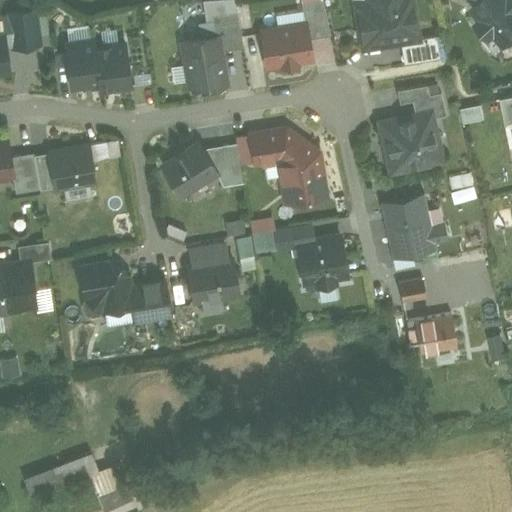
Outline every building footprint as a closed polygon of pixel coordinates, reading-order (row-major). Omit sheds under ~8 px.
[(306,0),(309,12),(311,28),(328,25),(323,0),(306,0)] [(353,0),(360,42),(402,35),(421,32),(416,0),(353,0)] [(511,0),(472,0),(507,40),(511,35),(511,0)] [(8,22),(11,46),(42,43),(38,3),(6,6),(8,22)] [(221,28),(224,45),(243,42),(238,6),(212,10),(215,28),(221,28)] [(309,12),(258,20),(264,61),(315,54),(311,28),(309,12)] [(0,71),(13,70),(11,46),(8,22),(0,22),(0,71)] [(215,28),(180,34),(187,84),(202,82),(203,84),(229,80),(224,45),(221,28),(215,28)] [(421,32),(402,35),(406,56),(445,48),(441,28),(421,32)] [(96,32),(65,36),(71,84),(99,80),(99,87),(134,83),(128,35),(97,39),(96,32)] [(429,110),(433,109),(433,112),(444,110),(439,89),(429,92),(426,81),(398,88),(404,116),(429,110)] [(456,119),(483,117),(482,101),(455,103),(456,119)] [(404,116),(381,121),(392,167),(439,156),(429,110),(404,116)] [(277,153),(283,196),(328,189),(321,140),(289,117),(249,123),(250,126),(254,157),(277,153)] [(254,157),(250,126),(235,128),(237,137),(239,159),(254,157)] [(14,150),(11,132),(0,133),(0,175),(15,173),(17,172),(14,150)] [(199,132),(159,157),(180,190),(217,167),(220,165),(205,142),(199,132)] [(97,176),(91,135),(48,142),(49,147),(54,179),(55,183),(97,176)] [(237,137),(205,142),(220,165),(217,167),(223,179),(243,175),(239,159),(237,137)] [(33,147),(14,150),(17,172),(15,173),(17,185),(39,182),(34,150),(33,147)] [(54,179),(49,147),(34,150),(39,182),(54,179)] [(441,216),(431,218),(424,186),(379,196),(392,253),(437,243),(436,237),(445,235),(441,216)] [(292,232),(316,228),(314,215),(274,221),(274,223),(276,240),(292,237),(292,232)] [(255,243),(276,240),(274,223),(252,227),(255,243)] [(316,228),(292,232),(292,237),(299,277),(350,269),(343,224),(316,228)] [(249,228),(234,230),(238,250),(252,248),(249,228)] [(188,241),(190,253),(187,254),(194,297),(238,290),(231,247),(227,248),(225,235),(188,241)] [(70,241),(55,242),(57,257),(72,255),(70,241)] [(24,256),(25,262),(37,260),(38,263),(57,261),(57,257),(55,242),(23,247),(24,256)] [(0,259),(0,314),(43,309),(38,263),(37,260),(25,262),(24,256),(0,259)] [(103,308),(138,304),(140,322),(177,317),(171,276),(135,281),(134,274),(115,258),(85,262),(89,298),(103,308)] [(422,272),(397,276),(401,297),(425,293),(422,272)] [(452,306),(415,311),(421,347),(457,341),(452,306)] [(98,451),(27,478),(34,496),(93,473),(105,469),(98,451)] [(105,469),(93,473),(108,511),(111,511),(140,501),(132,481),(124,461),(105,469)]
